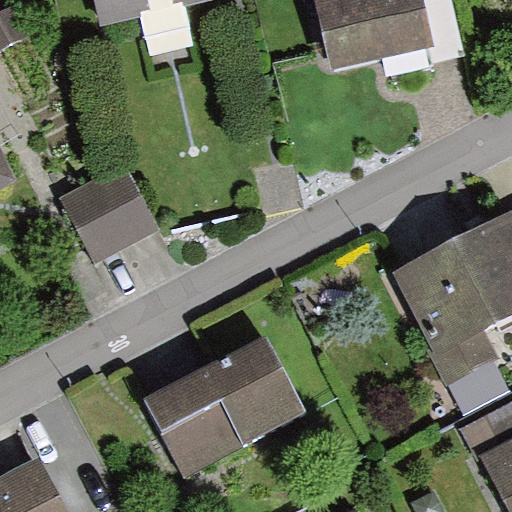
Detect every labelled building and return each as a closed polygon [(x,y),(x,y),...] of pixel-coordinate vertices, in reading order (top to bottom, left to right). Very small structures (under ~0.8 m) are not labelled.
[(104,0),(110,26),(221,1),(220,0),(104,0)] [(315,0),(331,74),(435,52),(424,0),(315,0)] [(438,0),(441,62),(465,61),(462,0),(438,0)] [(13,8),(0,14),(0,53),(29,38),(13,8)] [(0,193),(20,184),(0,145),(0,193)] [(127,168),(62,202),(95,266),(161,232),(127,168)] [(511,233),(405,289),(443,362),(436,366),(451,394),(497,370),(482,342),(511,326),(511,233)] [(152,417),(191,493),(313,431),(274,354),(152,417)] [(487,464),(510,511),(511,511),(511,418),(466,442),(479,468),(487,464)] [(0,494),(0,511),(61,511),(40,472),(0,494)]
